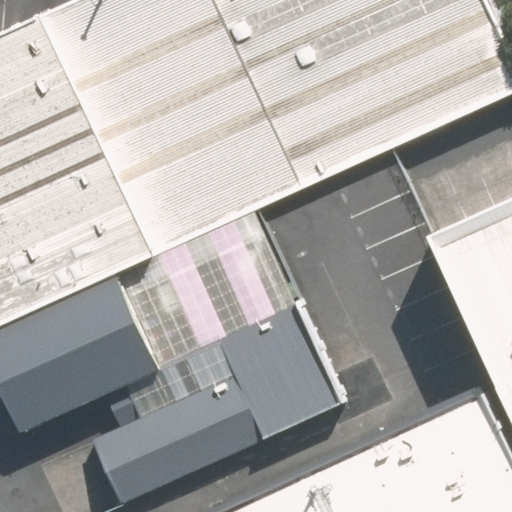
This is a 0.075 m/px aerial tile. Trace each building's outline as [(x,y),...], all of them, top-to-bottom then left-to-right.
[(511,44),(491,0),(68,0),(0,31),(0,323),(511,91),(511,44)] [(511,176),(426,215),(511,407),(511,176)] [(0,327),(0,377),(22,428),(164,366),(123,273),(0,327)] [(241,370),(100,435),(129,497),(270,432),(241,370)] [(186,511),(511,511),(511,432),(486,375),(186,511)]
